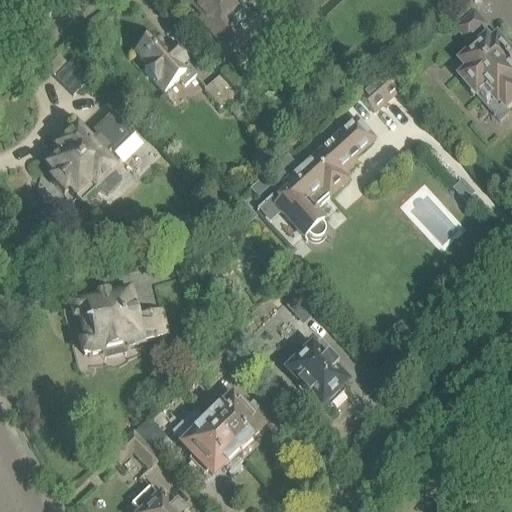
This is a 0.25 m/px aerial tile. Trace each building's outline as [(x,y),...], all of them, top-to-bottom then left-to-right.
[(230,0),(228,2),(226,0),(195,0),(190,5),(204,20),(201,23),(231,56),(246,42),(233,28),(235,26),(237,28),(250,16),(248,14),(260,3),(256,0),(230,0)] [(285,9),(277,0),(275,0),(267,8),(275,17),(285,9)] [(457,32),(469,46),(487,30),(475,16),(457,32)] [(187,90),(197,82),(163,42),(157,46),(154,42),(150,45),(148,44),(147,43),(145,43),(143,43),(141,44),(139,45),(138,47),(138,50),(139,52),(140,54),(135,58),(146,72),(142,76),(161,98),(180,82),(187,90)] [(511,58),(499,43),(492,49),(487,42),(471,56),(471,57),(463,65),(471,74),(462,81),(464,84),(462,85),(474,99),(475,98),(496,121),(511,107),(511,58)] [(72,100),(91,84),(74,64),(55,81),(72,100)] [(242,103),(237,97),(221,79),(205,93),(220,111),(226,106),(231,112),(229,114),(236,124),(245,116),(242,112),(243,110),(239,106),(242,103)] [(375,116),(390,102),(375,86),(360,99),(375,116)] [(111,197),(118,190),(116,176),(117,174),(104,161),(111,155),(115,158),(133,141),(112,119),(93,136),(97,139),(90,146),(76,133),(55,153),(56,155),(44,166),(48,170),(46,172),(53,180),(49,183),(63,198),(67,194),(76,203),(78,201),(82,205),(93,194),(95,196),(97,194),(111,197)] [(286,189),(256,214),(268,227),(279,217),(301,243),(306,239),(308,237),(310,238),(311,240),(313,241),(315,241),(317,241),(320,241),(322,239),(324,237),(324,235),(324,232),(324,229),(323,226),(322,225),(324,223),(337,212),(328,201),(347,184),(348,183),(340,174),(372,144),(355,126),(286,189)] [(466,204),(473,197),(463,185),(455,192),(466,204)] [(226,220),(239,235),(254,222),(241,206),(226,220)] [(190,275),(179,282),(188,291),(197,283),(190,275)] [(141,347),(168,341),(162,315),(139,320),(133,295),(76,309),(76,310),(72,312),(74,321),(79,321),(85,346),(80,348),(83,358),(88,359),(88,360),(141,347)] [(313,319),(313,318),(296,301),(283,314),(299,331),(313,319)] [(229,361),(246,345),(237,335),(219,352),(229,361)] [(336,374),(335,373),(337,371),(336,369),(337,368),(330,361),(328,362),(327,361),(325,363),(324,363),(323,364),(311,353),(306,358),(299,351),(288,362),(294,368),(291,371),(292,371),(288,375),(298,385),(296,386),(297,388),(295,390),(306,402),(309,399),(310,401),(312,399),(322,409),(325,406),(329,410),(344,395),(340,391),(345,386),(335,376),(336,374)] [(219,352),(211,360),(195,375),(210,390),(226,375),(220,369),(229,361),(219,352)] [(240,459),(253,446),(254,445),(252,444),(254,441),(253,440),(261,433),(257,429),(262,424),(241,403),(236,408),(232,404),(223,413),(221,411),(207,425),(240,459)] [(147,425),(135,436),(152,454),(164,442),(147,425)] [(226,472),(240,459),(207,425),(193,439),(195,441),(185,451),(193,460),(190,464),(205,479),(209,476),(212,479),(221,471),(222,472),(224,470),(226,472)] [(159,463),(151,455),(133,436),(111,458),(120,468),(132,455),(150,473),(159,463)] [(172,511),(170,511),(160,502),(160,503),(149,492),(131,510),(132,511),(181,511),(179,509),(177,511),(176,510),(174,511),(173,511),(172,511)]
